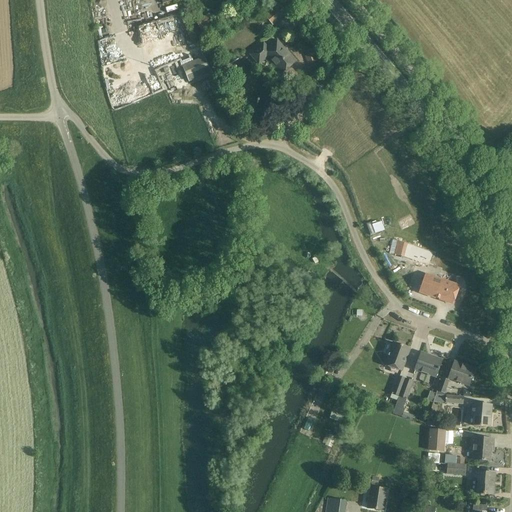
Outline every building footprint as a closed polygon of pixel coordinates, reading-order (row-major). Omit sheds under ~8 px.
[(284,11),(276,2),(262,14),(270,23),(284,11)] [(136,10),(124,14),(127,23),(139,20),(136,10)] [(211,14),(196,20),(199,28),(214,23),(211,14)] [(285,49),(277,40),(266,49),(262,44),(250,55),(259,65),(267,58),(281,74),(296,62),(295,61),(294,63),(283,50),(285,49)] [(223,50),(219,54),(226,60),(230,56),(223,50)] [(191,82),(214,73),(208,56),(184,65),(191,82)] [(277,108),(273,100),(268,103),(272,111),(277,108)] [(406,244),(393,240),(389,253),(402,257),(406,244)] [(459,286),(426,275),(420,293),(453,304),(459,286)] [(410,349),(393,343),(385,365),(402,371),(410,349)] [(442,360),(421,353),(415,370),(436,377),(442,360)] [(475,369),(454,362),(448,379),(469,386),(475,369)] [(391,394),(390,398),(397,400),(392,414),(393,414),(405,379),(398,376),(391,394)] [(393,414),(412,421),(414,417),(403,412),(404,408),(403,408),(406,400),(413,382),(405,379),(393,414)] [(437,394),(436,395),(444,395),(449,381),(441,379),(437,394)] [(431,391),(428,401),(433,403),(436,395),(437,394),(431,391)] [(444,396),(444,395),(436,395),(433,403),(462,405),(463,397),(444,396)] [(329,419),(341,424),(349,399),(338,396),(329,419)] [(492,405),(472,404),(471,416),(473,417),(472,426),(490,427),(492,405)] [(445,430),(429,429),(427,450),(444,452),(445,430)] [(335,437),(329,435),(325,445),(325,446),(331,448),(335,437)] [(484,439),(474,438),(473,460),(490,461),(491,447),(494,447),(494,439),(484,439)] [(464,460),(456,459),(456,456),(445,455),(444,464),(447,464),(464,465),(464,460)] [(447,464),(446,474),(465,476),(466,465),(464,465),(447,464)] [(495,474),(476,472),(475,480),(477,480),(476,494),(493,495),(495,474)] [(387,490),(371,487),(367,508),(384,511),(387,490)] [(344,511),(346,501),(328,499),(326,511),(344,511)]
